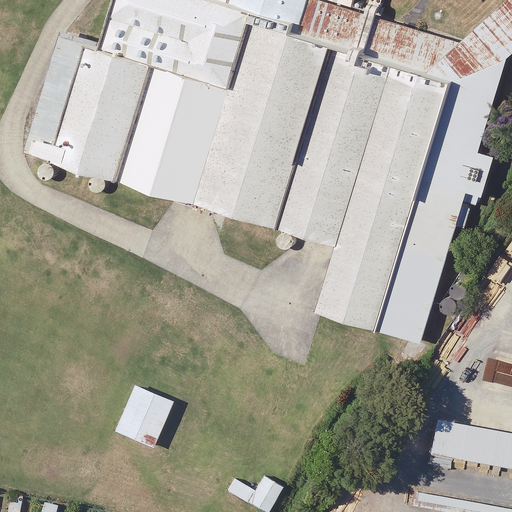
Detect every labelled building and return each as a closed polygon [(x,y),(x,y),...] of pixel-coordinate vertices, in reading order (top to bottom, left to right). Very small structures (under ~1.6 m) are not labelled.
[(481,95),(156,0),(102,0),(85,60),(51,50),(16,169),(316,257),(297,319),(405,351),(481,95)] [(175,398),(135,382),(115,431),(155,447),(175,398)] [(511,431),(436,417),(430,452),(511,467),(511,431)] [(255,486),(236,476),(228,491),(265,511),(269,511),(284,486),(262,474),(255,486)] [(511,511),(511,506),(417,489),(414,505),(455,511),(511,511)] [(21,511),(25,495),(12,492),(7,511),(21,511)] [(56,511),(57,504),(44,502),(42,511),(56,511)]
